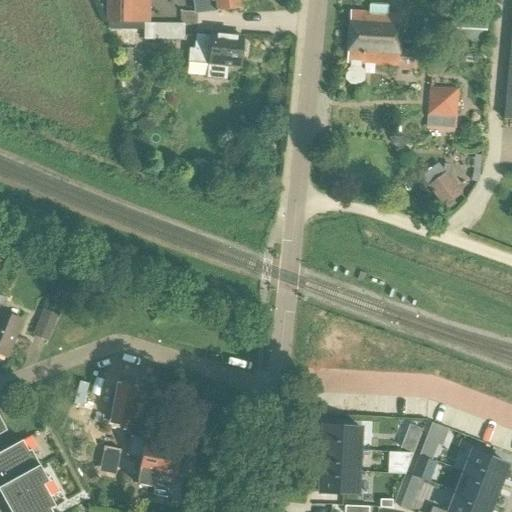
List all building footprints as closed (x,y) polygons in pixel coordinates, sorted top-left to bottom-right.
[(138,0),(106,0),(106,23),(138,23),(138,0)] [(192,0),(194,14),(217,11),(241,9),(239,0),(192,0)] [(351,12),(350,25),(370,26),(370,37),(385,38),(385,42),(389,42),(389,38),(400,38),(401,15),(386,14),(387,5),(371,3),(370,13),(351,12)] [(485,43),(486,24),(445,22),(445,34),(471,35),(471,42),(485,43)] [(144,23),(144,24),(144,40),(184,40),(184,24),(150,24),(150,23),(144,23)] [(346,71),(346,79),(351,84),(359,85),(364,81),(365,72),(361,68),(361,63),(398,66),(418,67),(418,50),(399,49),(400,38),(389,38),(389,42),(385,42),(385,38),(370,37),(370,26),(350,25),(348,63),(351,63),(351,67),(346,71)] [(213,36),(195,34),(194,49),(189,49),(188,63),(207,64),(206,78),(226,80),(228,65),(241,67),(242,53),(245,52),(246,44),(244,43),(244,38),(213,35),(213,36)] [(459,117),(461,85),(429,83),(427,116),(459,117)] [(448,210),(455,204),(453,201),(462,194),(445,172),(429,185),(427,186),(444,208),(446,207),(448,210)] [(62,282),(67,268),(58,265),(53,279),(62,282)] [(362,282),(365,275),(359,273),(357,280),(362,282)] [(0,294),(0,354),(8,357),(23,320),(2,311),(7,298),(0,294)] [(48,342),(58,316),(43,310),(33,336),(48,342)] [(63,369),(50,374),(54,384),(40,390),(45,404),(37,407),(45,428),(92,410),(77,370),(65,375),(63,369)] [(135,389),(118,387),(111,427),(128,429),(128,426),(144,428),(149,398),(134,395),(135,389)] [(416,423),(412,434),(419,437),(424,426),(416,423)] [(432,423),(429,431),(440,435),(443,428),(432,423)] [(322,426),(321,449),(360,451),(361,428),(322,426)] [(184,466),(179,463),(182,447),(131,438),(127,458),(141,460),(137,485),(154,488),(152,496),(170,499),(174,482),(176,482),(176,479),(182,477),(184,466)] [(0,511),(52,511),(50,509),(55,506),(43,485),(49,482),(31,450),(28,452),(22,441),(0,453),(0,511)] [(321,449),(320,471),(359,473),(360,451),(321,449)] [(471,451),(463,473),(499,487),(508,466),(471,451)] [(402,461),(397,472),(405,475),(409,464),(402,461)] [(416,464),(411,475),(419,478),(423,467),(416,464)] [(320,471),(319,493),(357,495),(359,473),(320,471)] [(463,473),(455,493),(492,507),(499,487),(463,473)] [(455,493),(447,511),(489,511),(492,507),(455,493)] [(380,500),(379,508),(392,509),(392,500),(380,500)]
